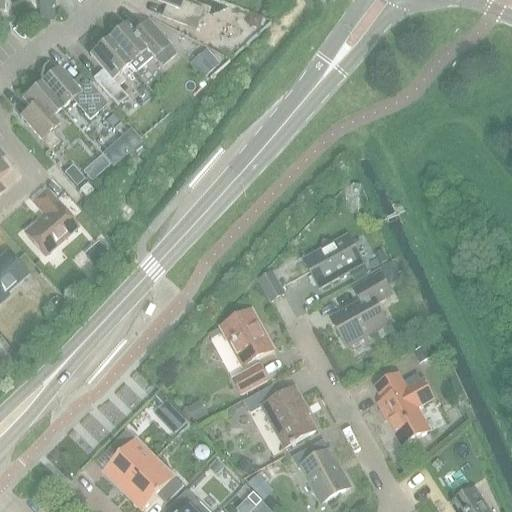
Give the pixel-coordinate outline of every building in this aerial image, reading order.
[(181,0),(148,0),(169,8),(165,20),(195,32),(203,11),(181,2),(181,0)] [(252,15),(250,21),(253,27),(259,30),(264,19),(252,15)] [(124,26),(107,42),(128,66),(135,73),(145,64),(151,59),(160,69),(175,56),(147,24),(133,36),(124,26)] [(128,66),(107,42),(89,57),(105,75),(96,83),(93,80),(92,80),(116,107),(126,99),(120,92),(117,88),(124,82),(118,75),(128,66)] [(207,53),(190,67),(201,79),(218,65),(207,53)] [(57,71),(40,86),(61,110),(71,102),(87,119),(104,104),(84,80),(73,89),(57,71)] [(40,86),(22,101),(33,115),(24,123),(49,152),(59,144),(50,133),(57,127),(50,120),(61,110),(40,86)] [(114,143),(100,155),(111,168),(125,155),(114,143)] [(71,168),(63,175),(74,188),(82,181),(71,168)] [(87,184),(79,191),(86,199),(94,192),(87,184)] [(25,235),(44,258),(76,230),(57,208),(58,207),(46,193),(33,205),(45,218),(25,235)] [(307,260),(322,289),(363,266),(348,237),(334,245),(323,242),(321,253),(307,260)] [(84,255),(94,266),(107,254),(97,243),(84,255)] [(0,305),(1,304),(0,302),(0,300),(26,279),(6,255),(0,259),(0,305)] [(391,265),(380,271),(388,284),(399,278),(391,265)] [(349,275),(354,283),(369,275),(364,267),(349,275)] [(259,282),(272,304),(284,296),(272,275),(259,282)] [(331,321),(347,349),(387,326),(375,305),(391,297),(380,277),(354,292),(361,304),(331,321)] [(47,308),(51,314),(57,312),(60,305),(59,300),(55,299),(51,300),(47,308)] [(221,330),(245,376),(234,382),(242,397),(267,383),(259,368),(255,370),(252,364),(274,352),(265,336),(263,338),(259,330),(261,328),(252,312),(221,330)] [(416,320),(406,326),(409,332),(419,326),(416,320)] [(426,346),(413,353),(419,364),(432,357),(426,346)] [(417,410),(433,401),(423,382),(407,392),(399,377),(375,390),(384,404),(379,407),(383,415),(385,413),(389,420),(387,421),(402,448),(430,433),(417,410)] [(303,410),(305,409),(295,390),(279,399),(273,388),(244,404),(250,416),(262,409),(285,450),(291,447),(292,448),(296,446),(295,444),(316,433),(303,410)] [(160,396),(153,403),(159,409),(166,402),(160,396)] [(186,409),(195,424),(207,417),(199,402),(186,409)] [(176,415),(164,426),(174,437),(187,425),(176,415)] [(118,460),(103,475),(122,494),(155,461),(127,433),(109,451),(118,460)] [(313,490),(312,495),(317,497),(321,505),(349,490),(329,453),(310,463),(305,453),(292,460),(299,471),(301,470),(313,490)] [(155,461),(122,494),(140,511),(142,511),(157,498),(166,507),(183,489),(155,461)] [(242,462),(238,470),(248,476),(252,467),(242,462)] [(216,463),(210,470),(216,476),(223,470),(216,463)] [(247,485),(255,494),(265,484),(257,476),(247,485)] [(488,511),(475,491),(451,506),(454,511),(488,511)] [(205,511),(186,493),(167,511),(205,511)] [(253,494),(248,499),(256,508),(260,504),(261,503),(253,494)]
